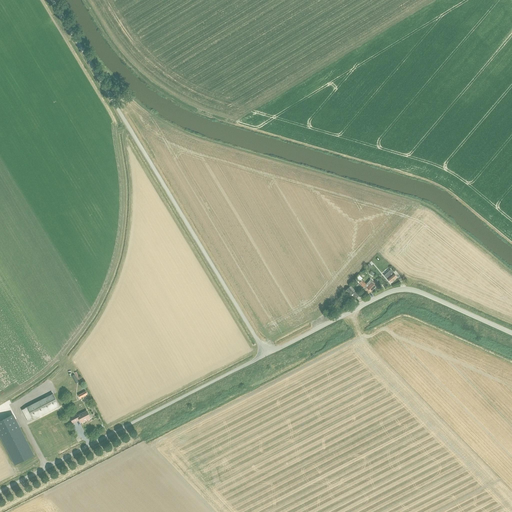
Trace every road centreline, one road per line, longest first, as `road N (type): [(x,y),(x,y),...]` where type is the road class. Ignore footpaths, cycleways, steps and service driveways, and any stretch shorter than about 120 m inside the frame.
road 1 (unclassified): [(265,354),(51,0)]
road 2 (unclassified): [(0,491),(265,354)]
road 3 (unclassified): [(265,354),(396,289),(511,333)]
